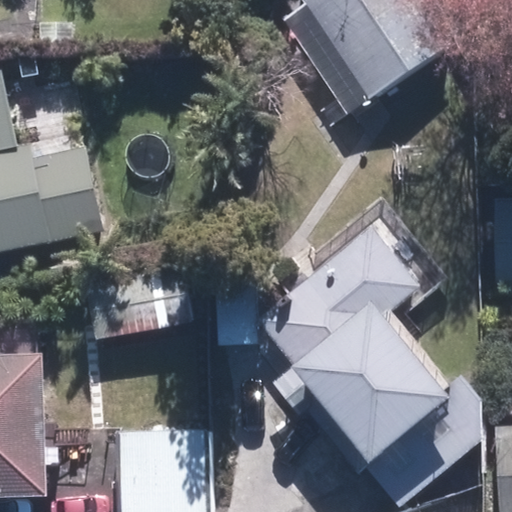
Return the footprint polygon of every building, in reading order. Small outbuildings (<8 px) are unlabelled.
[(314,0),(317,5),(295,19),(356,114),(464,45),(434,0),(314,0)] [(0,254),(115,232),(97,145),(47,155),(45,142),(33,144),(18,74),(0,77),(0,254)] [(511,200),(499,201),(502,282),(511,281),(511,200)] [(404,504),(490,435),(492,396),(474,375),(462,385),(404,312),(433,289),(383,227),(268,318),(307,366),(291,379),(370,474),(376,469),(404,504)] [(264,267),(219,269),(223,346),(267,344),(264,267)] [(191,268),(95,283),(104,337),(201,322),(191,268)] [(58,354),(0,355),(0,496),(60,495),(58,354)] [(511,511),(511,423),(503,424),(506,511),(511,511)] [(220,511),(219,429),(126,432),(128,511),(220,511)]
